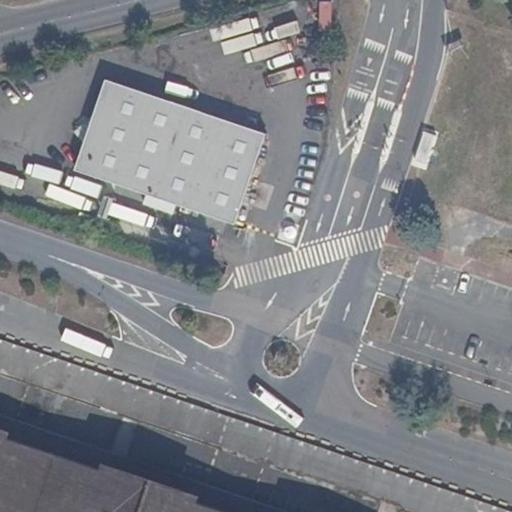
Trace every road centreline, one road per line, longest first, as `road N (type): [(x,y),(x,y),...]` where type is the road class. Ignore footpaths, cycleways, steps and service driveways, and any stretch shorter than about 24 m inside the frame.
road 1 (unclassified): [(302,395),(511,477)]
road 2 (unclassified): [(261,314),(83,255),(59,258)]
road 3 (unclassified): [(0,313),(169,373),(200,367)]
road 4 (unclassified): [(200,367),(186,346),(59,258)]
road 5 (unclassified): [(302,395),(328,362),(324,333),(297,310),(261,314)]
road 6 (unclassified): [(135,0),(0,36)]
